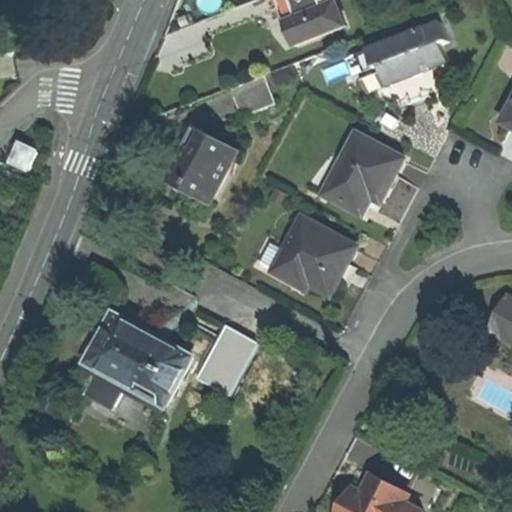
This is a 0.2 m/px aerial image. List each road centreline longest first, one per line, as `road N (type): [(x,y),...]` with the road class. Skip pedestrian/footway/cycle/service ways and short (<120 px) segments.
road 1 (residential): [(295,511),(409,302),(454,270),(511,256)]
road 2 (residential): [(0,360),(65,215),(103,93)]
